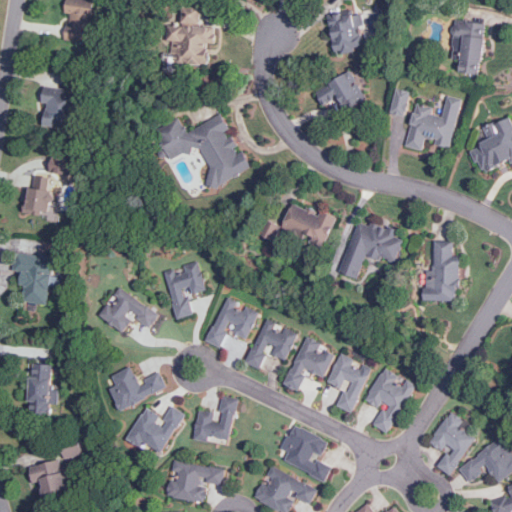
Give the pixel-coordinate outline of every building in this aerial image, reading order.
[(66,39),(90,42),(94,0),(66,0),(65,11),(69,12),(66,39)] [(171,63),(210,63),(210,42),(215,42),(215,18),(203,18),(203,7),(185,7),(185,14),(170,14),(171,63)] [(330,14),(336,52),(365,47),(361,25),(365,24),(364,13),(355,14),(354,10),(330,14)] [(460,71),(482,74),(487,22),(456,19),(452,58),(462,59),(460,71)] [(317,90),(325,105),(339,97),(346,111),(369,98),(362,85),(366,82),(358,67),(317,90)] [(45,124),(74,128),(79,90),(45,85),(43,101),(48,102),(45,124)] [(393,113),(408,115),(412,89),(397,87),(393,113)] [(417,102),(407,145),(424,149),(427,137),(437,140),(436,143),(452,147),(463,97),(448,94),(443,115),(433,113),(435,106),(417,102)] [(157,128),(174,160),(200,145),(213,169),(207,172),(215,187),(254,167),(243,147),(241,148),(234,134),(233,135),(222,114),(188,131),(180,116),(157,128)] [(473,146),(483,171),(511,159),(511,116),(496,122),(501,134),(473,146)] [(74,158),(54,154),(51,170),(71,174),(74,158)] [(58,220),(60,193),(50,192),(52,176),(32,174),(29,213),(49,214),(48,219),(58,220)] [(284,227),(328,244),(339,216),(323,209),(322,212),(294,202),(284,227)] [(342,271),(360,277),(367,253),(398,262),(405,238),(398,236),(399,230),(359,218),(342,271)] [(461,300),(461,254),(454,254),(455,240),(435,240),(435,269),(426,269),(426,300),(461,300)] [(49,304),(56,257),(19,251),(16,270),(23,271),(22,283),(27,284),(24,300),(49,304)] [(179,318),(193,313),(186,286),(191,285),(194,293),(208,289),(200,260),(166,270),(179,318)] [(126,331),(135,316),(153,327),(162,312),(118,285),(100,315),(126,331)] [(209,341),(222,346),(232,321),(238,324),(234,332),(249,338),(260,310),(247,305),(245,310),(236,306),(239,300),(227,295),(209,341)] [(288,358),(299,331),(266,318),(248,362),(261,367),(268,350),(288,358)] [(301,390),(310,369),(326,377),(338,350),(306,336),(286,383),(301,390)] [(374,366),(342,352),(329,381),(343,387),(347,377),(355,380),(350,391),(346,389),(339,405),(354,411),(374,366)] [(60,403),(60,388),(54,388),(54,363),(33,362),(31,413),(52,414),(52,403),(60,403)] [(113,374),(118,385),(111,388),(121,410),(169,387),(162,371),(141,381),(133,365),(113,374)] [(389,432),(418,384),(386,365),(366,398),(383,408),(375,423),(389,432)] [(201,408),(195,438),(209,441),(210,434),(231,438),(239,397),(224,394),(221,411),(224,412),(222,422),(214,420),(216,412),(201,408)] [(165,416),(147,406),(129,438),(142,446),(144,441),(164,452),(187,412),(172,404),(165,416)] [(477,435),(468,430),(472,422),(451,410),(432,442),(447,451),(439,465),(453,474),(477,435)] [(328,479),(334,466),(319,458),(318,461),(313,459),(316,451),(324,455),(331,439),(295,423),(284,447),(290,451),(286,460),(328,479)] [(500,482),(511,473),(511,448),(502,436),(460,467),(471,482),(490,468),(500,482)] [(31,466),(35,482),(40,481),(44,497),(72,490),(64,458),(31,466)] [(225,482),(227,467),(174,460),(169,496),(207,501),(208,486),(200,485),(201,479),(225,482)] [(313,503),(320,487),(272,464),(256,497),(287,511),(290,511),(298,496),(313,503)] [(511,483),(510,484),(511,490),(511,494),(492,500),(495,511),(509,511),(511,511),(511,483)] [(401,511),(397,505),(386,511),(375,511),(369,502),(357,510),(358,511),(401,511)]
